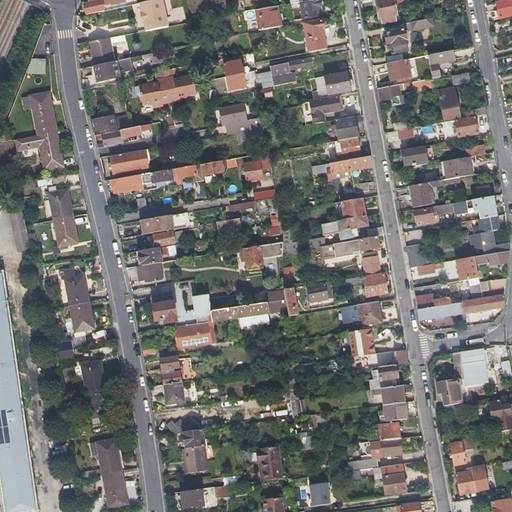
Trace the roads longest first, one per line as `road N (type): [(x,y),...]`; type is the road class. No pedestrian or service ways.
road 1 (residential): [(157,511),(121,293),(60,8)]
road 2 (residential): [(413,346),(349,0)]
road 3 (residential): [(511,190),(475,0)]
road 4 (residential): [(444,511),(413,346)]
road 5 (unknown): [(103,220),(244,190)]
road 6 (unknown): [(87,155),(214,131)]
